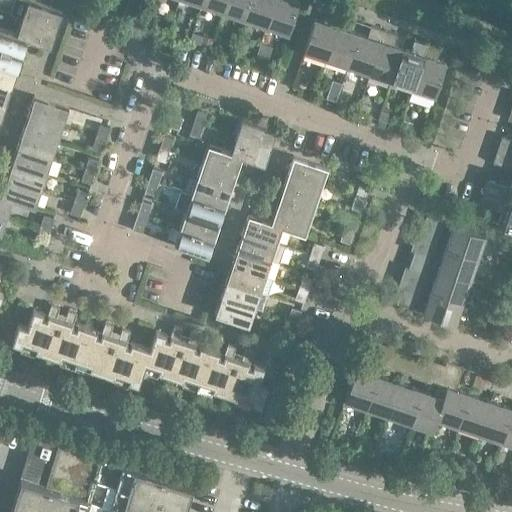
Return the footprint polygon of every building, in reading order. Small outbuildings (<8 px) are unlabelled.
[(31,0),(15,0),(11,13),(20,16),(55,28),(61,10),(31,0)] [(201,0),(200,2),(222,9),(225,0),(201,0)] [(225,0),(222,9),(243,16),(248,0),(225,0)] [(248,0),(243,16),(265,23),(273,0),(248,0)] [(273,0),(265,23),(288,31),(298,0),(273,0)] [(313,17),(303,49),(326,57),(340,14),(327,9),(323,20),(313,17)] [(340,14),(326,57),(347,64),(358,32),(350,29),(353,18),(340,14)] [(20,16),(15,33),(27,37),(50,45),(55,28),(20,16)] [(358,32),(347,64),(369,71),(383,28),(370,24),(366,35),(358,32)] [(0,27),(0,46),(21,54),(27,37),(15,33),(0,27)] [(383,28),(369,71),(391,79),(401,46),(393,44),(397,33),(383,28)] [(401,46),(391,79),(412,86),(426,42),(413,38),(410,49),(401,46)] [(426,42),(412,86),(434,93),(445,61),(436,58),(439,47),(426,42)] [(0,65),(15,71),(21,54),(0,46),(0,65)] [(0,65),(0,82),(10,86),(15,71),(0,65)] [(341,82),(332,79),(326,97),(335,100),(341,82)] [(0,101),(4,103),(10,86),(0,82),(0,101)] [(33,94),(27,111),(62,123),(68,106),(33,94)] [(198,109),(194,120),(203,123),(206,112),(198,109)] [(27,111),(22,128),(56,139),(62,123),(27,111)] [(171,113),(167,124),(179,128),(182,117),(171,113)] [(240,116),(234,134),(270,145),(276,128),(240,116)] [(194,120),(193,121),(190,132),(199,135),(203,123),(194,120)] [(100,123),(96,135),(105,138),(108,126),(100,123)] [(22,128),(16,144),(51,156),(56,139),(22,128)] [(164,134),(160,146),(169,149),(173,137),(164,134)] [(234,134),(229,150),(229,151),(241,155),(241,156),(264,163),(270,145),(234,134)] [(511,137),(501,134),(497,147),(511,152),(511,137)] [(105,138),(96,135),(92,146),(101,150),(105,138)] [(206,143),(201,160),(236,171),(241,156),(241,155),(229,151),(229,150),(206,143)] [(10,160),(29,167),(45,172),(51,156),(16,144),(10,160)] [(169,149),(160,146),(156,158),(165,161),(169,149)] [(511,152),(497,147),(492,160),(511,167),(511,152)] [(293,155),(287,172),(321,183),(327,166),(293,155)] [(89,156),(85,167),(94,170),(98,159),(89,156)] [(10,160),(5,177),(40,188),(45,172),(29,167),(10,160)] [(201,160),(195,176),(231,188),(236,171),(201,160)] [(94,170),(85,167),(81,179),(90,182),(94,170)] [(153,167),(149,179),(158,182),(162,170),(153,167)] [(287,172),(282,188),(315,200),(321,183),(287,172)] [(195,176),(190,193),(225,205),(231,188),(195,176)] [(486,177),(482,190),(511,200),(511,176),(509,185),(486,177)] [(0,190),(0,193),(11,198),(34,206),(40,188),(5,177),(0,190)] [(158,182),(149,179),(145,190),(154,193),(158,182)] [(355,195),(364,198),(368,186),(359,183),(355,195)] [(78,188),(74,200),(83,203),(87,191),(78,188)] [(282,188),(276,205),(310,216),(315,200),(282,188)] [(180,190),(175,206),(185,209),(220,220),(225,205),(190,193),(180,190)] [(511,200),(482,190),(477,203),(500,211),(497,220),(511,225),(511,200)] [(0,212),(6,214),(11,198),(0,193),(0,212)] [(364,198),(355,195),(351,207),(360,210),(364,198)] [(83,203),(74,200),(70,211),(79,214),(83,203)] [(142,200),(138,211),(147,214),(151,203),(142,200)] [(276,205),(271,220),(304,232),(310,216),(276,205)] [(185,209),(179,225),(215,237),(220,220),(185,209)] [(147,214),(138,211),(134,223),(143,226),(147,214)] [(248,213),(242,230),(277,242),(282,225),(304,232),(271,220),(248,213)] [(44,214),(40,226),(49,229),(53,217),(44,214)] [(441,219),(426,214),(423,223),(438,228),(441,219)] [(348,215),(344,227),(353,230),(357,219),(348,215)] [(451,222),(444,244),(477,255),(484,233),(451,222)] [(179,225),(174,242),(174,243),(209,254),(215,237),(179,225)] [(40,226),(36,237),(45,240),(49,229),(40,226)] [(353,230),(344,227),(340,239),(349,242),(353,230)] [(242,230),(236,246),(278,260),(284,244),(277,242),(242,230)] [(310,253),(319,256),(323,245),(314,242),(310,253)] [(444,244),(437,266),(469,277),(477,255),(444,244)] [(236,246),(231,262),(273,276),(278,260),(236,246)] [(414,250),(411,258),(426,263),(429,255),(414,250)] [(319,256),(310,253),(306,264),(315,268),(319,256)] [(426,263),(411,258),(409,266),(424,271),(426,263)] [(231,262),(225,279),(267,293),(273,276),(231,262)] [(437,266),(429,289),(462,300),(469,277),(437,266)] [(303,274),(299,286),(308,289),(312,277),(303,274)] [(220,295),(254,307),(261,309),(267,293),(225,279),(220,295)] [(308,289),(299,286),(295,297),(304,300),(308,289)] [(462,300),(429,289),(422,311),(455,322),(462,300)] [(399,293),(397,302),(411,307),(414,298),(399,293)] [(220,295),(214,312),(248,324),(254,307),(220,295)] [(17,322),(11,341),(21,344),(22,339),(36,344),(34,349),(47,353),(60,317),(56,315),(59,305),(50,302),(47,312),(32,307),(26,326),(17,322)] [(292,306),(288,318),(297,321),(301,309),(292,306)] [(60,317),(47,353),(60,357),(61,353),(75,358),(86,326),(73,321),(76,311),(68,308),(64,318),(60,317)] [(297,321),(288,318),(284,330),(293,333),(297,321)] [(86,326),(75,358),(90,362),(88,367),(101,371),(114,335),(109,333),(112,323),(105,320),(101,330),(86,326)] [(149,347),(145,361),(159,366),(158,370),(170,375),(182,337),(178,336),(181,327),(172,324),(169,333),(155,328),(149,347)] [(114,335),(101,371),(114,376),(116,371),(130,375),(128,381),(138,384),(145,361),(149,347),(127,339),(131,329),(122,326),(118,336),(114,335)] [(182,337),(170,375),(183,379),(185,375),(199,380),(210,346),(195,342),(198,332),(190,329),(187,339),(182,337)] [(364,341),(359,355),(368,358),(373,344),(364,341)] [(210,346),(199,380),(213,385),(212,389),(225,393),(237,355),(232,354),(235,344),(227,342),(224,351),(210,346)] [(237,355),(225,393),(237,397),(239,393),(253,398),(251,401),(260,404),(267,386),(258,383),(264,365),(249,360),(253,350),(244,347),(241,357),(237,355)] [(400,353),(395,367),(403,370),(408,355),(400,353)] [(408,355),(403,370),(411,373),(416,358),(408,355)] [(463,365),(445,359),(439,379),(447,382),(436,418),(458,425),(469,392),(456,388),(463,365)] [(344,400),(345,400),(367,407),(377,375),(355,367),(344,400)] [(486,385),(494,388),(500,373),(492,371),(486,385)] [(500,373),(494,388),(502,391),(507,376),(500,373)] [(377,375),(367,407),(389,414),(399,382),(377,375)] [(434,393),(421,389),(411,422),(432,429),(436,418),(447,382),(439,379),(434,393)] [(399,382),(389,414),(411,422),(421,389),(399,382)] [(491,399),(469,392),(458,425),(479,432),(491,399)] [(511,406),(491,399),(479,432),(501,439),(511,406)] [(511,406),(501,439),(511,442),(511,406)] [(184,511),(193,484),(33,434),(8,511),(107,511),(110,504),(137,511),(184,511)]
